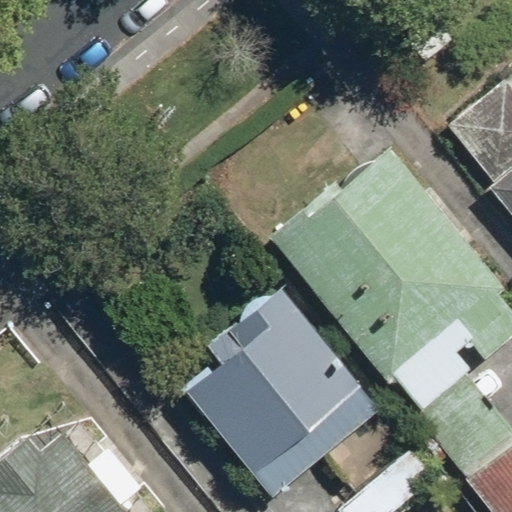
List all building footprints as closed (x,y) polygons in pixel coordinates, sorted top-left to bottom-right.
[(493,177),(489,180),(511,208),(511,83),(505,74),(447,121),(493,177)] [(335,171),(268,224),(496,511),(511,511),(511,423),(467,367),(471,364),(455,343),(469,333),(485,353),(511,331),(511,304),(499,288),(505,283),(390,137),(339,176),(335,171)] [(218,351),(181,381),(270,492),(381,404),(279,277),(206,336),(218,351)] [(0,511),(132,511),(60,425),(39,442),(26,427),(0,448),(0,511)] [(395,511),(433,479),(407,449),(340,507),(344,511),(395,511)]
